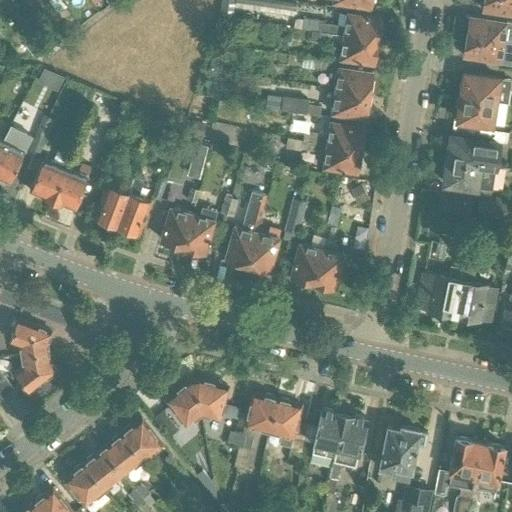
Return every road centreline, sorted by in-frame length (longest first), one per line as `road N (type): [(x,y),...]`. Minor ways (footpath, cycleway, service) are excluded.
road 1 (residential): [(373,358),(427,0)]
road 2 (residential): [(373,358),(134,298)]
road 3 (residential): [(0,474),(116,371),(134,298)]
road 4 (residential): [(134,298),(0,242)]
road 5 (residential): [(511,383),(373,358)]
